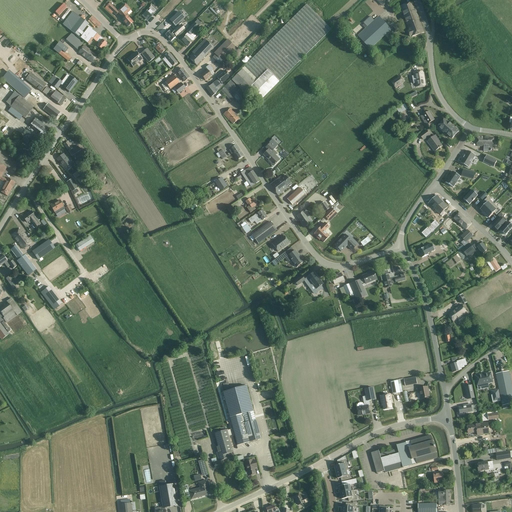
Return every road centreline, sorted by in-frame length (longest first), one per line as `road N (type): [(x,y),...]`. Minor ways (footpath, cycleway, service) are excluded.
road 1 (unclassified): [(401,248),(346,266),(317,258),(167,44),(157,33),(123,41)]
road 2 (unclassified): [(0,226),(123,41)]
road 3 (tertiary): [(444,391),(423,295),(401,248)]
road 4 (tertiary): [(470,127),(446,107),(434,82),(416,0)]
road 5 (unclassified): [(321,462),(381,430),(448,416)]
road 6 (unknown): [(267,489),(246,363)]
